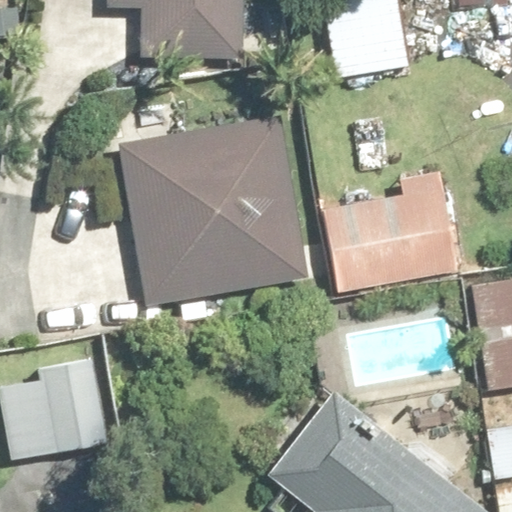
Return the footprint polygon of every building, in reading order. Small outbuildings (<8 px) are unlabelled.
[(109,0),(109,9),(144,10),(143,56),(243,59),(244,0),(109,0)] [(398,0),(325,0),(341,80),(411,66),(398,0)] [(283,119),(124,144),(150,304),(309,279),(283,119)] [(463,277),(447,173),(403,179),(406,200),(325,212),(337,296),(463,277)] [(511,281),(477,285),(488,385),(511,382),(511,281)] [(111,442),(96,360),(42,370),(44,382),(1,390),(14,461),(111,442)] [(482,511),(333,395),(269,476),(287,490),(269,511),(482,511)] [(511,511),(511,430),(490,433),(499,511),(511,511)]
